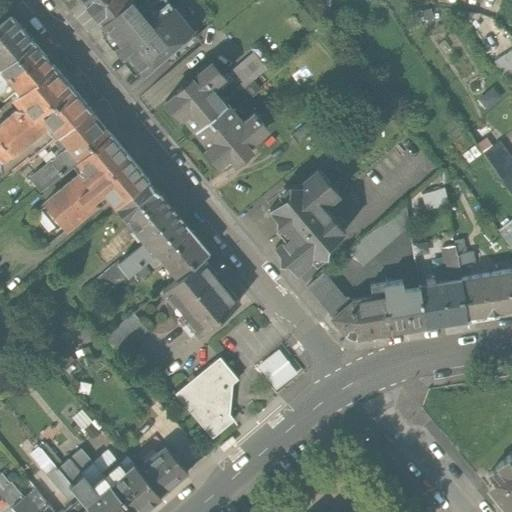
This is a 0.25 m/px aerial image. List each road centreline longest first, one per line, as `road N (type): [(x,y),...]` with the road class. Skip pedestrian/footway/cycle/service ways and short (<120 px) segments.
road 1 (residential): [(361,382),(46,0)]
road 2 (secondary): [(361,382),(207,511)]
road 3 (residential): [(468,511),(361,382)]
road 4 (secondary): [(511,345),(415,360),(361,382)]
